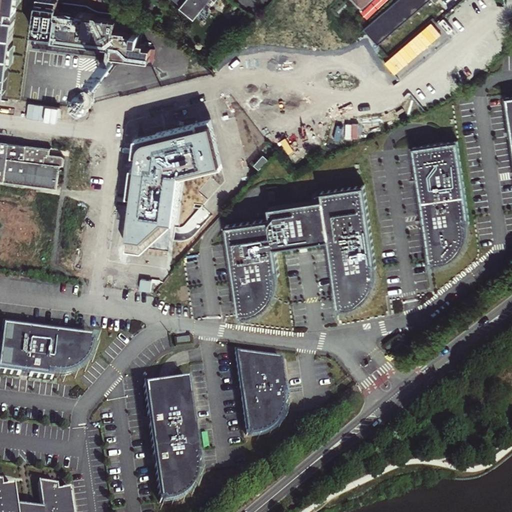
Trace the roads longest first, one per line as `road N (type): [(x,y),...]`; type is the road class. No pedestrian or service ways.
road 1 (tertiary): [(391,396),(249,511)]
road 2 (tertiary): [(277,511),(403,409)]
road 3 (tertiary): [(511,300),(391,396)]
road 4 (tertiary): [(403,409),(511,323)]
